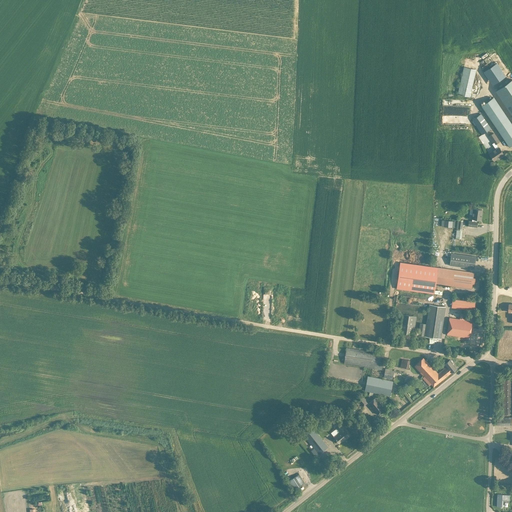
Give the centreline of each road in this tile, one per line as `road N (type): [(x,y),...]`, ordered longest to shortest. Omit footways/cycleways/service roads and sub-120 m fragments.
road 1 (unclassified): [(477,359),(0,279)]
road 2 (unclassified): [(489,347),(496,206),(511,172)]
road 3 (unclassified): [(285,511),(397,422)]
